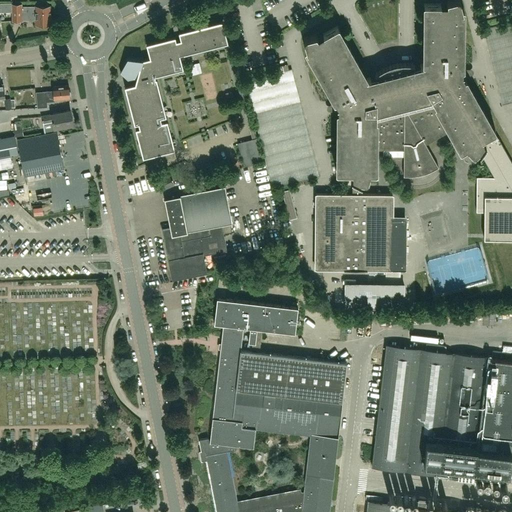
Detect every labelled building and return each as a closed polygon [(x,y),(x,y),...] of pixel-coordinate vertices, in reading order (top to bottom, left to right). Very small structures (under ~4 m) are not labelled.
[(360,180),(364,182),(366,181),(368,180),(370,172),(376,172),(376,149),(404,150),(404,175),(408,176),(412,176),(416,175),(420,174),(424,173),(428,172),(431,170),(435,169),(438,166),(426,144),(450,130),(461,150),(466,147),(472,153),(474,154),(476,153),(479,150),(494,177),(477,177),(476,211),(484,211),(484,238),(511,238),(511,161),(498,137),(495,139),(491,133),(496,131),(466,78),(463,69),(464,8),(462,8),(460,0),(448,0),(447,1),(447,4),(425,4),(424,64),(414,66),(414,63),(406,62),(397,63),(394,64),(389,65),(382,68),(375,73),(377,76),(367,79),(337,26),(318,37),(316,34),(306,37),(304,38),(304,40),(306,48),(305,49),(334,102),(337,111),(336,172),(352,172),(352,193),(316,193),(316,269),(406,270),(406,216),(392,215),(392,194),(360,193),(360,180)] [(36,24),(50,24),(50,6),(36,6),(22,7),(22,4),(12,4),(13,21),(22,21),(22,19),(36,19),(36,24)] [(181,40),(176,41),(175,37),(147,44),(150,58),(155,76),(183,69),(180,55),(228,43),(223,21),(179,32),(181,40)] [(511,22),(483,30),(502,106),(511,103),(511,108),(511,22)] [(175,150),(168,121),(162,122),(161,118),(167,116),(157,79),(155,79),(155,76),(150,58),(143,60),(143,59),(127,58),(120,72),(128,80),(137,78),(135,84),(125,87),(135,124),(139,123),(140,128),(136,129),(143,158),(175,150)] [(273,190),(320,178),(291,71),(244,84),(273,190)] [(236,82),(244,113),(250,112),(242,81),(236,82)] [(70,98),(69,97),(70,95),(70,92),(69,91),(68,85),(53,87),(53,91),(36,92),(37,108),(47,107),(46,102),(54,101),(54,100),(70,98)] [(51,114),(41,116),(43,124),(45,131),(54,129),(54,128),(73,124),(70,110),(51,114)] [(57,131),(17,139),(24,176),(64,168),(57,131)] [(0,138),(0,156),(18,153),(15,136),(0,138)] [(257,138),(237,143),(244,166),(263,161),(257,138)] [(159,189),(173,184),(169,175),(155,180),(159,189)] [(227,192),(251,191),(251,183),(226,184),(227,192)] [(164,198),(170,227),(197,222),(204,255),(227,251),(224,233),(231,232),(230,223),(231,223),(224,187),(180,195),(164,198)] [(134,190),(137,200),(143,198),(140,188),(134,190)] [(207,273),(204,255),(197,222),(170,227),(162,229),(172,280),(207,273)] [(344,286),(344,306),(374,307),(374,286),(344,286)] [(214,323),(223,324),(243,326),(250,327),(248,341),(255,342),(256,334),(261,334),(262,328),(295,332),(298,306),(217,297),(214,323)] [(243,326),(223,324),(216,386),(236,388),(241,349),(243,326)] [(375,439),(372,465),(438,473),(472,477),(473,475),(508,479),(511,451),(511,353),(492,351),(492,357),(443,351),(444,345),(425,343),(424,349),(386,344),(375,439)] [(329,511),(347,361),(241,349),(236,388),(216,386),(210,441),(208,441),(208,437),(198,439),(202,455),(205,455),(216,511),(329,511)] [(474,511),(425,507),(426,497),(418,496),(417,505),(401,504),(368,500),(366,511),(474,511)]
